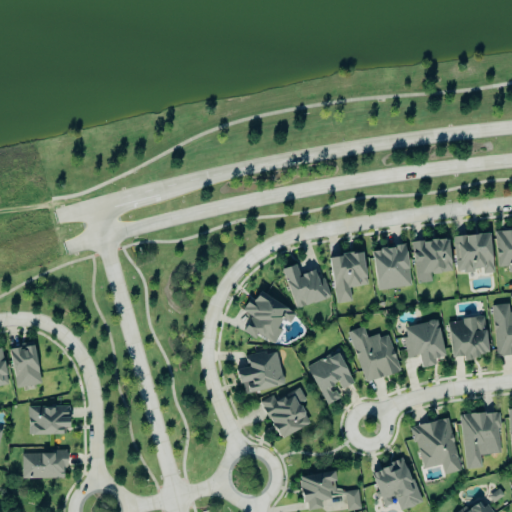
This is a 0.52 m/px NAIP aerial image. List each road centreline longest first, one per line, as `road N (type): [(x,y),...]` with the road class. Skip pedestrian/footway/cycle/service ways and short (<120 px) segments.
road 1 (residential): [(241,453),(210,378),(206,345),(217,300),(249,259),(302,234),(511,203)]
road 2 (secondary): [(511,133),(284,165),(96,210)]
road 3 (secondary): [(102,235),(291,191),(511,161)]
road 4 (tertiary): [(181,511),(102,235)]
road 5 (residential): [(97,486),(86,366),(47,325),(0,321)]
road 6 (residential): [(241,453),(229,461),(225,484),(238,500),(260,500),(274,484),(273,469),(259,453),(241,453)]
road 7 (residential): [(511,381),(426,394),(369,427)]
road 8 (residential): [(94,487),(80,495),(75,511),(126,510),(116,491),(94,487)]
